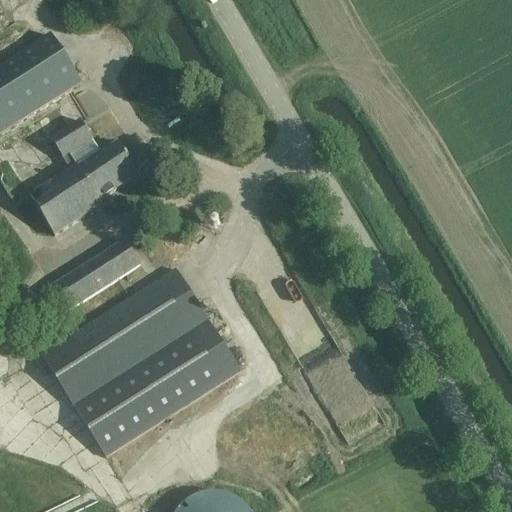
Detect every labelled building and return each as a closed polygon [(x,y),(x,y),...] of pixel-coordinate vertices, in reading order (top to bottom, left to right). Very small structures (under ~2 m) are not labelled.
[(52,37),(36,48),(0,69),(0,138),(67,97),(83,86),(52,37)] [(37,194),(31,197),(53,234),(59,230),(103,204),(101,201),(122,188),(139,177),(120,147),(103,157),(102,157),(94,144),(95,144),(84,126),(57,143),(53,145),(70,173),(37,194)] [(12,160),(0,167),(0,182),(15,207),(34,195),(12,160)] [(126,243),(55,287),(70,312),(142,267),(126,243)] [(41,358),(52,376),(106,460),(241,374),(176,272),(41,358)] [(299,348),(286,353),(298,384),(312,379),(299,348)] [(353,421),(366,415),(356,395),(343,401),(353,421)] [(368,416),(355,422),(363,441),(377,435),(368,416)] [(245,511),(243,509),(237,505),(230,501),(223,499),(215,499),(208,499),(201,501),(194,505),(188,509),(184,511),(245,511)]
